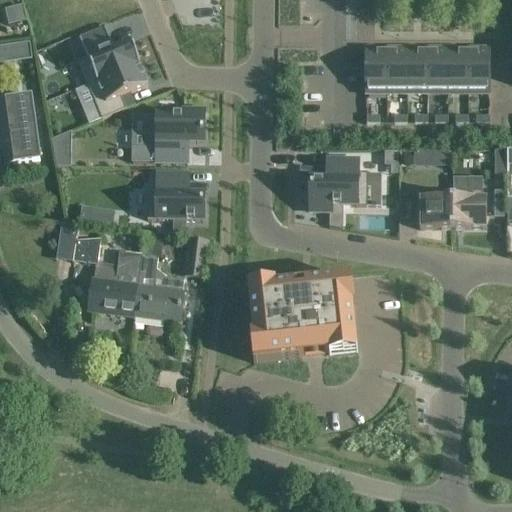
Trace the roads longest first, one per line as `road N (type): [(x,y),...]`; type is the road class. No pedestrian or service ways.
road 1 (unclassified): [(461,508),(196,440),(85,397),(37,360),(0,312)]
road 2 (unclassified): [(456,267),(305,248),(268,227),(257,183),(260,80)]
road 3 (unclassified): [(461,508),(456,267)]
road 4 (residential): [(150,0),(180,73),(260,80)]
